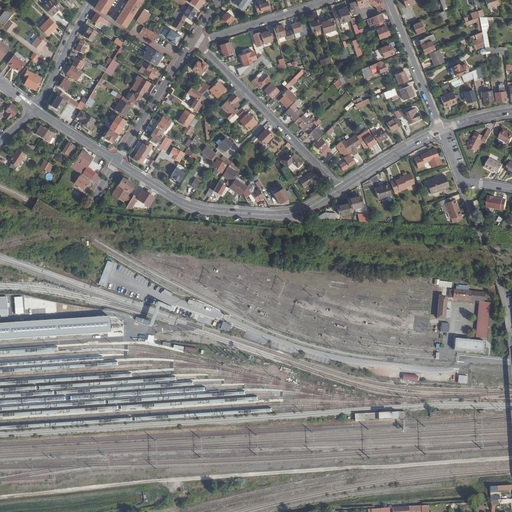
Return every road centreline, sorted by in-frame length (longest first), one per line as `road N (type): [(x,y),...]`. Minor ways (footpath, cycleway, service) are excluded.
road 1 (residential): [(340,188),(290,214),(199,208),(117,161)]
road 2 (residential): [(202,47),(340,188)]
road 3 (residential): [(510,349),(497,280),(460,180)]
road 4 (residential): [(193,39),(117,161)]
road 5 (residential): [(334,0),(202,47)]
road 6 (residential): [(441,129),(388,0)]
road 7 (residential): [(93,0),(35,109)]
